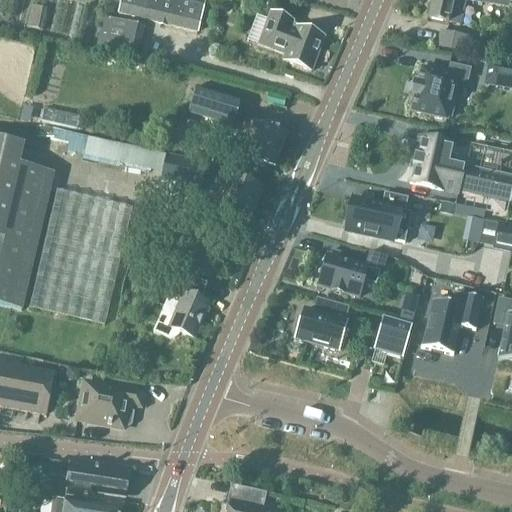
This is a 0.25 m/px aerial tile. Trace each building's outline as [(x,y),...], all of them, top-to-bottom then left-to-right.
[(120,0),(117,16),(197,35),(205,2),(197,0),(120,0)] [(511,0),(432,0),(429,21),(445,24),(444,24),(448,25),(460,27),(465,3),(473,4),(474,0),(493,0),(511,3),(511,0)] [(290,31),(293,24),(270,15),(258,47),(286,58),(284,63),(311,74),(323,40),(296,30),(295,33),(290,31)] [(511,69),(489,66),(486,86),(511,90),(511,69)] [(413,85),(410,98),(414,99),(410,114),(412,114),(446,122),(446,119),(450,120),(454,104),(450,103),(455,80),(467,83),(469,72),(450,67),(447,77),(422,71),(420,71),(417,86),(413,85)] [(240,104),(195,90),(188,115),(232,129),(240,104)] [(287,137),(253,124),(241,156),(275,169),(287,137)] [(87,139),(59,133),(42,130),(40,138),(57,142),(76,145),(74,155),(83,157),(87,139)] [(463,169),(448,166),(452,148),(419,140),(415,157),(413,157),(411,167),(413,167),(409,185),(441,192),(449,194),(450,191),(457,193),(457,192),(508,204),(511,188),(511,180),(511,181),(511,180),(511,179),(465,169),(465,170),(463,170),(463,169)] [(0,307),(21,313),(52,176),(19,168),(23,149),(11,146),(0,143),(0,307)] [(158,196),(178,201),(181,185),(200,189),(205,165),(166,157),(158,196)] [(248,230),(258,208),(260,208),(266,193),(232,179),(216,217),(248,230)] [(130,209),(59,193),(32,312),(101,328),(130,209)] [(381,208),(352,202),(345,233),(404,246),(410,215),(404,213),(407,200),(384,195),(381,208)] [(511,229),(498,226),(493,249),(511,253),(511,229)] [(333,292),(333,294),(342,297),(343,295),(358,299),(363,284),(375,288),(379,274),(382,275),(386,259),(371,255),(367,270),(326,259),(318,288),(333,292)] [(170,341),(174,340),(177,338),(179,335),(194,341),(209,305),(200,301),(207,287),(177,274),(170,290),(177,293),(173,303),(167,300),(153,334),(163,339),(163,338),(166,340),(170,341)] [(431,306),(432,306),(421,350),(419,350),(419,351),(452,359),(452,358),(451,358),(458,331),(474,335),(475,334),(473,333),(481,305),(482,305),(483,304),(453,296),(453,298),(454,298),(451,309),(431,304),(431,306)] [(337,354),(345,324),(343,323),(347,310),(320,303),(316,316),(303,312),(295,342),(337,354)] [(511,311),(511,306),(500,304),(494,328),(505,331),(497,365),(511,368),(511,319),(510,319),(511,311)] [(410,329),(383,321),(377,340),(389,343),(386,355),(401,359),(410,329)] [(52,376),(0,366),(0,409),(45,418),(52,376)] [(142,411),(144,395),(131,393),(130,394),(84,385),(77,423),(123,432),(124,429),(127,429),(131,427),(133,414),(130,411),(127,410),(128,408),(142,411)] [(94,496),(124,500),(128,476),(52,465),(51,477),(67,480),(65,491),(67,491),(66,497),(93,501),(94,496)] [(227,504),(230,505),(228,511),(266,511),(263,511),(266,496),(231,488),(227,504)] [(119,511),(88,507),(53,502),(51,511),(119,511)]
